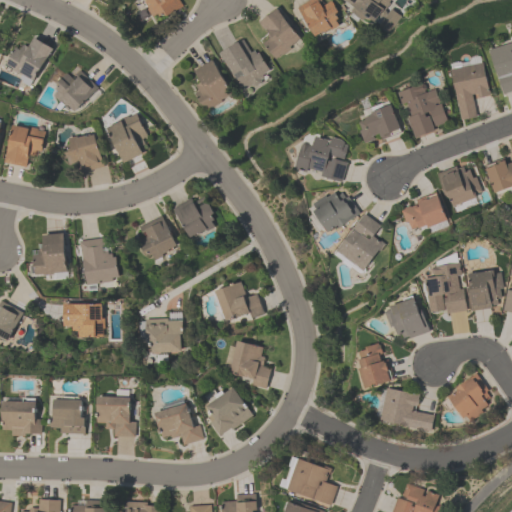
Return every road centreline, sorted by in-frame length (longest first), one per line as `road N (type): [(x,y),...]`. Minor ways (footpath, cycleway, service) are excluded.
road 1 (residential): [(36,0),(134,59),(264,228),(307,341),(294,409)]
road 2 (residential): [(0,470),(200,477),(266,447),(294,409)]
road 3 (residential): [(511,437),(465,457),(417,461),(368,448),(294,409)]
road 4 (residential): [(15,196),(102,203),(155,187),(210,154)]
road 5 (residential): [(395,187),(431,159),(511,129)]
